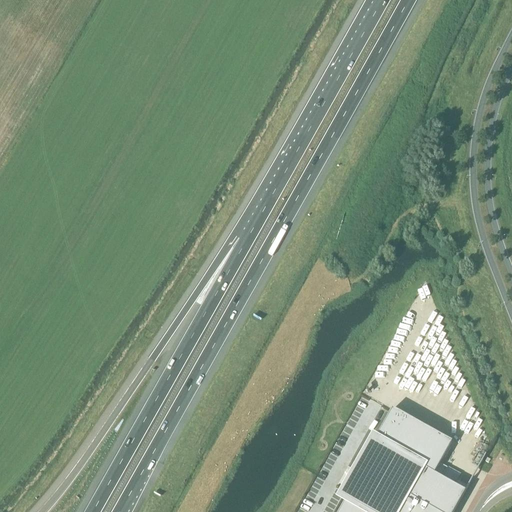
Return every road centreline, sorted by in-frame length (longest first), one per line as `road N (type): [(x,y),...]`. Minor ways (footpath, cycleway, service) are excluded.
road 1 (motorway): [(119,511),(405,0)]
road 2 (motorway): [(245,241),(193,298),(42,511)]
road 3 (motorway): [(245,241),(92,511)]
road 4 (secondary): [(511,34),(482,100),(473,163),(478,222),(511,314)]
road 5 (motorway): [(379,0),(245,241)]
road 6 (secondary): [(511,274),(487,182),(491,123),(511,66)]
